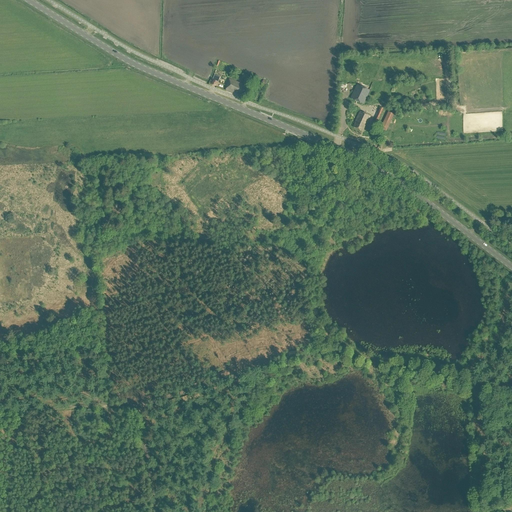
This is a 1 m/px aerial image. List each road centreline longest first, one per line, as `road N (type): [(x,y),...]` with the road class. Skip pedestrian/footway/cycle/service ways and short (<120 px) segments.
road 1 (secondary): [(511,267),(371,164),(149,71),(28,0)]
road 2 (track): [(511,391),(349,357),(281,383),(225,451),(208,511)]
